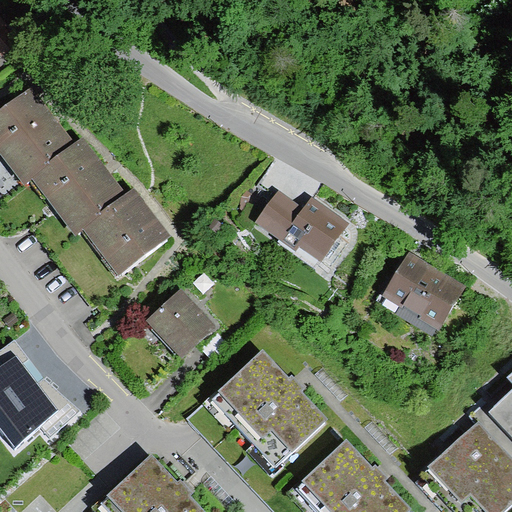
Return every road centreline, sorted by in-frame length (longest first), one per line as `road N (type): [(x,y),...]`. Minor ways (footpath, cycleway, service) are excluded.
road 1 (unclassified): [(511,286),(122,50),(70,0)]
road 2 (residential): [(0,258),(153,432)]
road 3 (residential): [(153,432),(193,445),(256,511)]
